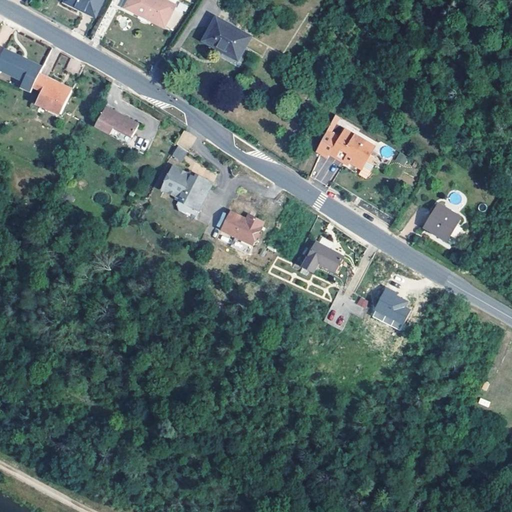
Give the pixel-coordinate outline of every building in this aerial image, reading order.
[(103,0),(67,0),(66,3),(71,5),(76,8),(77,6),(84,9),(83,11),(95,17),(103,0)] [(159,0),(131,0),(128,6),(149,17),(147,20),(164,29),(175,8),(160,0),(159,0)] [(149,17),(128,6),(126,10),(147,20),(149,17)] [(218,21),(213,29),(208,38),(205,43),(215,49),(217,46),(240,58),(245,49),(251,39),(218,21)] [(34,93),(35,91),(41,77),(45,69),(1,48),(0,49),(0,69),(21,80),(17,88),(33,95),(34,93)] [(62,117),(64,112),(72,98),(57,90),(59,86),(41,77),(35,91),(44,95),(42,100),(39,105),(62,117)] [(74,93),(59,86),(57,90),(72,98),(74,93)] [(140,128),(107,111),(97,130),(104,134),(112,138),(116,131),(133,141),(140,128)] [(340,119),(332,135),(336,137),(345,122),(340,119)] [(176,144),(188,151),(197,138),(185,130),(176,144)] [(133,141),(116,131),(112,138),(129,147),(133,141)] [(360,139),(348,133),(347,135),(359,141),(360,139)] [(371,164),(375,157),(373,154),(377,149),(367,143),(360,139),(359,141),(347,135),(345,139),(344,141),(336,137),(332,135),(320,157),(321,157),(324,159),(325,158),(332,162),(334,159),(346,165),(348,165),(349,163),(356,166),(361,169),(363,167),(370,165),(371,164)] [(176,147),(172,158),(183,161),(187,150),(176,147)] [(402,164),(407,158),(400,153),(396,159),(402,164)] [(186,207),(189,209),(199,214),(214,185),(205,181),(197,176),(195,182),(192,180),(193,178),(190,176),(185,174),(173,168),(161,192),(171,197),(179,200),(184,203),(186,207)] [(199,214),(189,209),(186,207),(184,203),(179,200),(177,207),(179,213),(185,216),(195,222),(199,214)] [(426,230),(442,239),(450,243),(459,227),(463,220),(440,206),(436,212),(426,230)] [(246,221),(231,213),(221,232),(234,239),(252,248),(264,224),(254,219),(252,223),(246,221)] [(252,248),(234,239),(230,248),(247,257),(252,248)] [(345,259),(319,244),(304,269),(315,274),(321,264),(337,273),(345,259)] [(383,288),(371,317),(401,329),(413,300),(383,288)] [(365,308),(369,301),(360,296),(356,304),(365,308)] [(479,398),(478,405),(489,406),(490,400),(479,398)]
